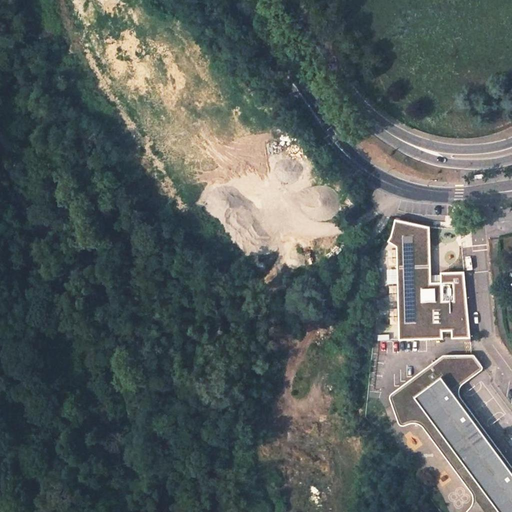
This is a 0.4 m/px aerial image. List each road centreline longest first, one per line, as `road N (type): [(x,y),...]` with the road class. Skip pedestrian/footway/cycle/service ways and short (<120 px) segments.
road 1 (unknown): [(396,188),(380,230),(294,356),(281,393),(287,421)]
road 2 (secondary): [(371,119),(398,144),(437,160),(511,157)]
road 3 (secondary): [(511,140),(458,149),(371,119)]
road 4 (secondary): [(371,119),(296,0)]
